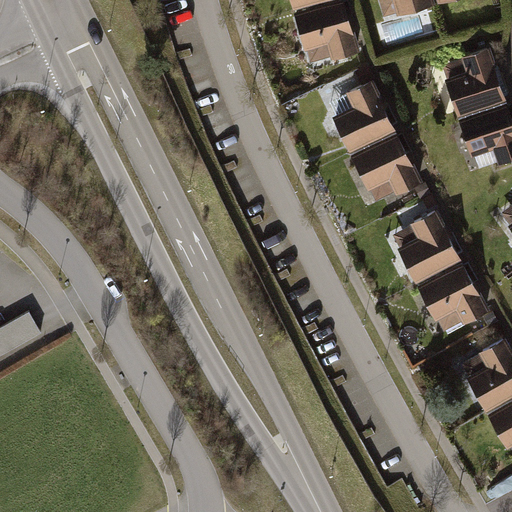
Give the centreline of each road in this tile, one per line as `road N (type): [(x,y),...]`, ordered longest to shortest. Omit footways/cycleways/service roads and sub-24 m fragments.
road 1 (residential): [(205,0),(273,177),(453,511)]
road 2 (secondary): [(48,41),(192,327),(255,433),(317,503)]
road 3 (secondary): [(317,503),(289,423),(89,23)]
road 4 (residential): [(0,189),(33,214),(95,292),(193,467),(204,511)]
